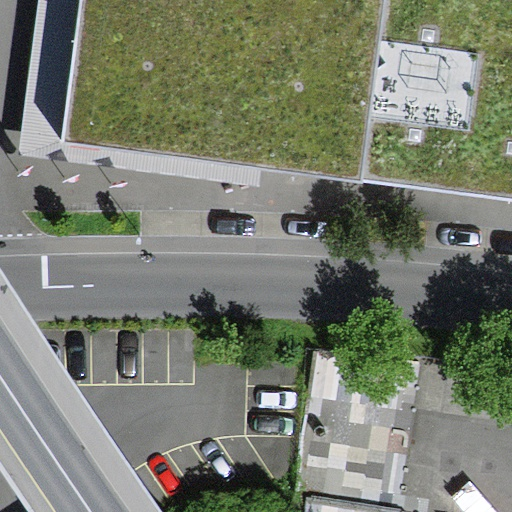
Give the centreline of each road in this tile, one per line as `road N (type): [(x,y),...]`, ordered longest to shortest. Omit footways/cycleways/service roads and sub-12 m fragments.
road 1 (residential): [(511,305),(227,283),(0,290)]
road 2 (primary): [(92,511),(0,373)]
